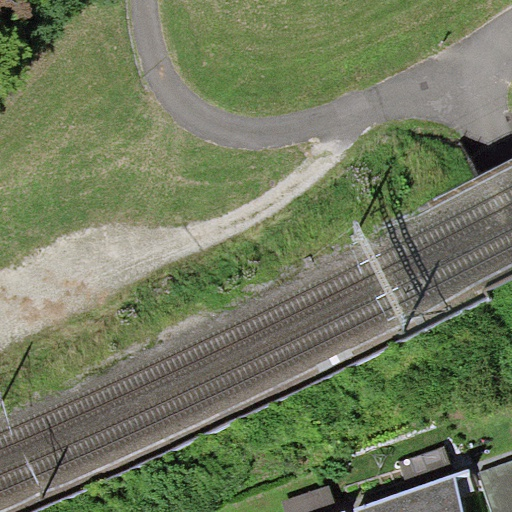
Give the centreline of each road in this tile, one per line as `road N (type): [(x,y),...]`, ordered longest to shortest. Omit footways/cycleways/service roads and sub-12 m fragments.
road 1 (track): [(145,0),(151,45),(179,98),(236,132),(340,127),(407,103),(474,104)]
road 2 (track): [(340,127),(325,169),(281,205),(0,316)]
